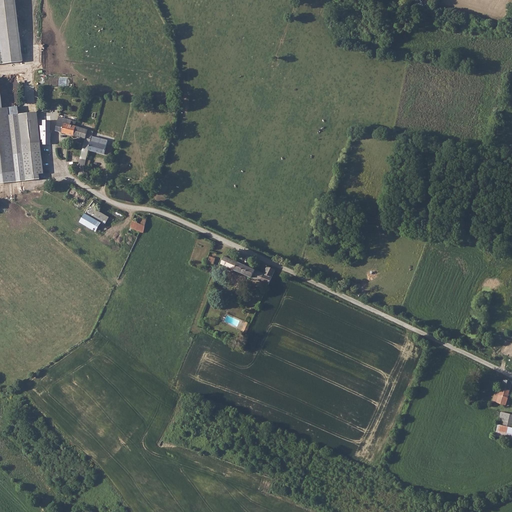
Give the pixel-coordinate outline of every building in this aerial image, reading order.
[(17,0),(0,0),(0,64),(23,62),(17,0)] [(0,77),(0,182),(28,179),(21,115),(20,106),(4,108),(0,77)] [(59,86),(67,86),(67,78),(60,78),(59,86)] [(46,177),(42,135),(41,126),(40,113),(21,115),(28,179),(46,177)] [(92,136),(93,132),(72,126),(73,122),(58,119),(56,132),(76,137),(85,140),(91,141),(92,136)] [(51,145),(50,121),(44,120),(43,126),(41,126),(42,135),(44,135),(44,144),(51,145)] [(107,140),(92,136),(91,141),(85,140),(81,159),(87,160),(89,150),(110,154),(111,147),(106,145),(107,140)] [(86,167),(80,165),(79,169),(81,170),(79,178),(83,178),(84,173),(88,174),(88,170),(85,169),(86,167)] [(110,218),(90,206),(86,213),(87,214),(103,223),(105,225),(110,218)] [(103,223),(87,214),(81,223),(97,233),(103,223)] [(147,219),(136,214),(131,228),(143,233),(147,219)] [(228,257),(225,265),(273,286),(274,286),(280,273),(280,272),(271,268),(268,275),(228,257)] [(251,324),(246,322),(242,332),(247,334),(251,324)] [(511,384),(506,382),(503,391),(504,391),(511,394),(511,384)] [(511,394),(504,391),(503,391),(500,397),(497,396),(492,409),(496,410),(497,408),(503,410),(504,412),(505,412),(506,410),(511,395),(511,394)] [(511,419),(501,416),(497,435),(510,438),(511,431),(511,419)]
